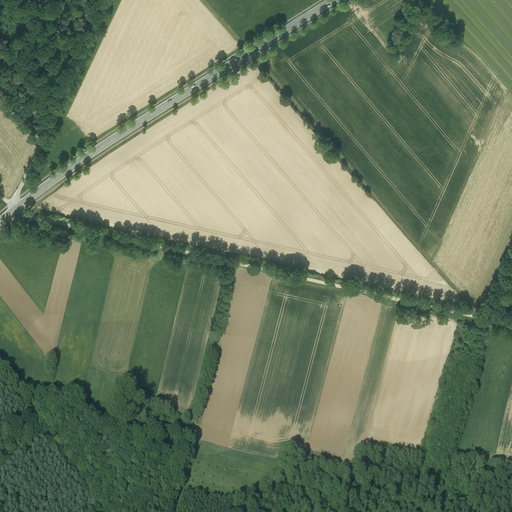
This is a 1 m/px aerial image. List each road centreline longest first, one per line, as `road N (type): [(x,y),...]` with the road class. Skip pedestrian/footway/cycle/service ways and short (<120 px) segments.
road 1 (unclassified): [(17,206),(30,216),(511,323)]
road 2 (track): [(199,0),(473,314)]
road 3 (secondary): [(333,0),(17,206)]
road 4 (track): [(176,511),(232,261)]
road 5 (track): [(107,0),(13,201)]
road 6 (track): [(100,511),(0,378)]
